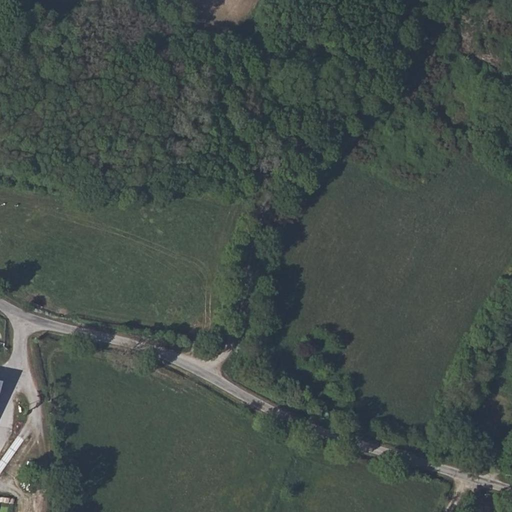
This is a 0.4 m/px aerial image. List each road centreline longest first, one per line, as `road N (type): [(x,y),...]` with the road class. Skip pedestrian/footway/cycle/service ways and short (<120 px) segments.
road 1 (unclassified): [(23,318),(156,354),(275,414),(511,489)]
road 2 (track): [(209,380),(235,326),(254,228),(282,183),(370,82),(390,37),(394,0)]
road 3 (track): [(43,511),(42,428),(22,367)]
